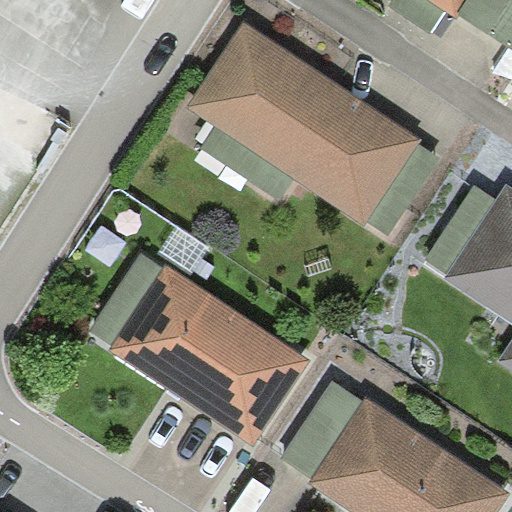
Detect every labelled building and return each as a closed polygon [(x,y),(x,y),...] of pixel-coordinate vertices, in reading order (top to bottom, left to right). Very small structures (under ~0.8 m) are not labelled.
[(424,0),(393,0),(390,6),(431,33),(444,13),(424,0)] [(424,0),(444,13),(455,20),(457,15),(467,0),(424,0)] [(511,47),(511,0),(467,0),(457,15),(510,50),(511,47)] [(334,83),(244,23),(187,108),(217,128),(295,180),(365,227),(367,223),(420,145),(422,142),(334,83)] [(217,128),(202,150),(280,203),(295,180),(217,128)] [(440,161),(420,145),(367,223),(390,237),(440,161)] [(444,275),(495,199),(474,185),(423,260),(444,275)] [(511,190),(504,185),(495,199),(444,275),(442,279),(511,324),(511,342),(498,363),(511,372),(511,190)] [(112,347),(165,270),(143,255),(90,332),(112,347)] [(310,362),(167,267),(165,270),(112,347),(110,352),(171,393),(252,447),(310,362)] [(281,460),(312,481),(365,402),(334,381),(281,460)] [(498,511),(510,496),(367,400),(365,402),(312,481),(309,484),(350,511),(498,511)]
